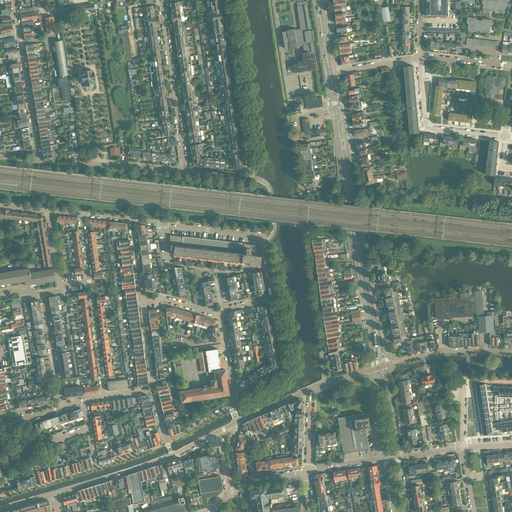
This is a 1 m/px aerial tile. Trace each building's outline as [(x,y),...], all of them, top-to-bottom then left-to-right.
[(52,9),(52,14),(57,13),(55,0),(40,0),(41,4),(43,4),(42,0),(49,0),(50,0),(50,1),(52,1),(52,3),(53,3),(54,9),(52,9)] [(296,0),(297,3),(297,6),(297,7),(301,30),(295,31),(295,29),(287,30),(287,31),(283,32),(285,49),(289,48),(290,49),(298,48),(297,46),(303,45),(304,53),(302,53),(303,61),(301,61),(297,62),(297,64),(293,64),(294,73),(317,69),(315,53),(315,52),(315,50),(314,50),(314,45),(313,42),(313,41),(315,41),(313,30),(311,30),(311,29),(311,27),(310,22),(310,19),(309,14),(309,11),(308,11),(308,6),(307,4),(307,2),(307,1),(308,1),(308,0),(296,0)] [(427,0),(428,0),(427,0),(427,1),(428,2),(428,7),(427,8),(428,9),(428,16),(434,17),(435,17),(440,17),(441,18),(443,18),(443,17),(448,17),(448,16),(448,9),(448,8),(448,7),(448,2),(448,1),(448,0),(427,0)] [(482,3),(482,4),(484,4),(484,5),(484,11),(483,10),(483,11),(483,15),(486,15),(489,16),(490,12),(492,12),(492,10),(494,11),(494,12),(504,13),(503,13),(504,7),(506,7),(506,6),(505,6),(506,0),(507,0),(506,0),(497,0),(497,1),(492,0),(483,0),(483,3),(482,3)] [(80,6),(80,11),(91,9),(92,13),(95,12),(95,9),(94,9),(93,4),(80,6)] [(390,19),(390,16),(388,7),(381,8),(384,22),(391,21),(390,19)] [(38,18),(37,12),(20,15),(21,21),(38,18)] [(45,18),(46,33),(54,32),(53,17),(45,18)] [(467,23),(467,24),(469,24),(469,25),(469,31),(468,31),(477,32),(477,31),(479,31),(479,32),(489,34),(489,33),(488,33),(488,27),(489,27),(491,27),(491,26),(490,26),(491,20),(492,20),(489,20),(485,19),(482,19),(482,21),(477,20),(477,18),(473,18),(468,17),(468,18),(469,18),(468,23),(467,23)] [(12,27),(0,29),(0,35),(1,35),(2,36),(5,35),(5,33),(13,31),(12,27)] [(338,38),(339,43),(350,41),(350,39),(348,39),(348,37),(350,36),(354,34),(353,32),(345,33),(346,37),(338,38)] [(5,47),(6,47),(15,44),(14,38),(3,40),(5,47)] [(54,42),(58,70),(57,70),(56,70),(58,81),(59,87),(61,87),(63,101),(71,100),(67,77),(67,75),(62,40),(61,40),(61,41),(54,42)] [(6,47),(7,55),(16,53),(15,47),(15,44),(6,47)] [(413,66),(404,67),(410,134),(419,133),(413,68),(413,66)] [(85,69),(85,71),(83,71),(83,73),(82,72),(81,72),(81,73),(81,74),(82,75),(81,75),(82,82),(84,81),(85,85),(85,88),(89,87),(90,87),(93,87),(93,84),(92,80),(95,80),(94,73),(91,73),(90,70),(88,70),(88,68),(85,69)] [(345,77),(346,81),(354,80),(354,76),(360,75),(359,72),(353,73),(353,74),(346,75),(346,77),(345,77)] [(487,96),(491,96),(495,94),(495,90),(492,87),(495,84),(498,87),(502,88),(505,85),(506,81),(503,78),(499,77),(499,78),(497,75),(494,77),(494,76),(494,77),(492,75),(489,77),(488,76),(486,78),(487,79),(484,81),(486,83),(484,86),(486,88),(485,89),(485,93),(487,96)] [(438,86),(443,87),(443,89),(447,90),(448,81),(445,81),(445,80),(439,79),(438,86)] [(448,81),(447,90),(452,90),(455,91),(455,88),(456,81),(450,80),(450,81),(448,81)] [(349,97),(350,103),(361,102),(360,94),(354,95),(355,96),(349,97)] [(322,98),(309,99),(310,109),(323,107),(322,98)] [(361,102),(350,103),(350,104),(350,105),(350,106),(351,106),(351,110),(357,109),(357,110),(361,109),(362,108),(361,102)] [(293,105),(294,113),(301,111),(300,104),(293,105)] [(353,120),(353,121),(364,119),(363,112),(357,113),(357,114),(352,115),(352,118),(352,120),(353,120)] [(353,124),(354,127),(359,127),(360,127),(362,127),(364,127),(365,125),(365,124),(364,119),(353,121),(353,122),(353,123),(353,124)] [(27,121),(14,125),(15,130),(19,129),(19,128),(22,127),(22,129),(28,127),(28,126),(27,121)] [(354,131),(355,136),(356,136),(356,137),(359,137),(359,135),(363,135),(363,136),(370,135),(369,129),(354,131)] [(430,134),(429,142),(432,142),(432,145),(438,146),(438,139),(435,139),(436,135),(430,134)] [(445,144),(449,144),(450,136),(444,136),(443,140),(440,140),(439,146),(445,147),(445,144)] [(450,136),(449,144),(452,144),(452,148),(457,148),(458,142),(455,141),(456,137),(450,136)] [(469,146),(469,139),(464,138),(463,142),(460,142),(459,149),(465,149),(465,146),(469,146)] [(489,141),(486,175),(495,176),(498,145),(499,142),(489,141)] [(127,157),(133,158),(134,149),(125,148),(125,154),(128,155),(127,157)] [(134,149),(133,158),(138,158),(139,156),(142,156),(142,150),(134,149)] [(193,162),(195,164),(203,154),(203,153),(192,155),(193,162)] [(56,154),(43,156),(44,160),(52,159),(52,161),(52,162),(56,162),(55,156),(56,156),(56,154)] [(197,165),(204,166),(205,158),(205,155),(203,154),(195,164),(196,166),(197,165)] [(369,160),(360,162),(361,167),(371,165),(374,164),(373,162),(373,161),(377,160),(381,159),(381,158),(375,158),(373,159),(369,160)] [(373,178),(364,179),(365,185),(377,182),(376,179),(378,179),(385,178),(385,175),(373,178)] [(35,222),(36,222),(41,217),(40,215),(39,215),(37,215),(37,214),(33,214),(32,221),(35,222)] [(37,223),(37,226),(44,225),(44,221),(43,221),(43,218),(41,217),(36,222),(37,223)] [(171,246),(171,251),(171,253),(173,253),(172,255),(252,264),(252,268),(260,266),(260,265),(261,256),(258,255),(256,245),(248,244),(248,246),(243,246),(243,244),(169,235),(171,245),(171,246)] [(374,262),(374,266),(378,266),(378,267),(378,272),(376,272),(377,276),(378,276),(378,278),(385,277),(385,275),(387,275),(387,274),(386,271),(384,271),(384,266),(380,267),(380,266),(381,266),(381,262),(374,262)] [(172,273),(174,279),(182,278),(181,268),(173,267),(174,273),(172,273)] [(0,272),(0,284),(24,281),(25,286),(55,281),(53,269),(29,273),(29,268),(0,272)] [(250,279),(253,279),(262,277),(261,271),(252,273),(253,276),(250,277),(250,279)] [(378,280),(377,280),(378,284),(379,284),(379,287),(379,288),(384,287),(384,283),(389,282),(389,277),(388,277),(385,277),(378,278),(378,280)] [(396,286),(383,289),(384,293),(385,293),(386,295),(398,293),(396,286)] [(185,289),(176,290),(177,296),(179,296),(180,298),(188,301),(187,294),(186,294),(185,289)] [(386,298),(385,298),(386,303),(399,300),(398,293),(386,295),(386,298)] [(64,295),(57,296),(58,305),(65,304),(64,295)] [(48,297),(50,306),(58,305),(57,296),(48,297)] [(475,296),(462,297),(463,317),(477,316),(475,296)] [(462,297),(448,298),(450,318),(463,317),(462,297)] [(448,298),(435,299),(436,319),(450,318),(448,298)] [(31,309),(31,310),(40,309),(38,300),(30,301),(30,302),(31,308),(31,309)] [(399,300),(386,303),(387,307),(388,307),(388,309),(400,307),(399,300)] [(389,312),(388,312),(388,316),(402,313),(400,307),(388,309),(389,312)] [(227,318),(227,319),(237,317),(236,314),(243,313),(242,310),(230,312),(230,313),(228,313),(229,314),(227,315),(228,318),(227,318)] [(483,316),(478,317),(479,333),(490,332),(494,332),(494,326),(493,320),(497,320),(498,320),(497,312),(493,312),(493,313),(487,313),(487,316),(483,316)] [(402,313),(388,316),(389,318),(389,320),(391,320),(391,323),(403,320),(408,319),(408,317),(404,316),(403,313),(402,313)] [(209,327),(216,326),(215,320),(209,319),(210,319),(209,319),(207,327),(209,327)] [(392,325),(390,325),(391,330),(405,327),(403,320),(391,323),(392,325)] [(405,327),(391,330),(392,334),(393,334),(394,336),(406,334),(405,327)] [(394,339),(393,339),(394,343),(398,342),(403,345),(408,337),(407,336),(406,336),(406,334),(394,336),(394,339)] [(433,334),(426,335),(428,347),(431,347),(431,348),(435,347),(433,334)] [(7,338),(8,343),(24,340),(23,337),(27,337),(26,335),(7,338)] [(426,335),(419,337),(422,350),(426,349),(426,348),(428,347),(426,335)] [(408,337),(403,345),(407,348),(408,353),(412,352),(412,350),(415,350),(412,338),(410,338),(408,337)] [(419,337),(412,338),(415,350),(417,349),(417,351),(419,350),(422,350),(419,337)] [(200,353),(198,353),(200,363),(201,365),(202,372),(208,371),(208,372),(213,371),(225,369),(222,355),(218,356),(217,349),(200,351),(200,353)] [(339,353),(331,354),(334,371),(342,370),(344,369),(342,361),(340,361),(339,353)] [(269,360),(270,364),(271,364),(278,368),(279,366),(278,365),(278,364),(277,358),(269,360)] [(266,365),(271,373),(276,370),(277,369),(278,368),(271,364),(267,367),(266,365)] [(266,365),(261,367),(266,376),(270,373),(271,373),(266,365)] [(266,376),(261,367),(257,370),(262,378),(266,376)] [(225,369),(213,371),(214,372),(214,371),(215,379),(207,380),(208,387),(179,391),(181,402),(189,401),(197,399),(197,400),(205,398),(213,397),(221,396),(229,395),(227,384),(226,378),(225,370),(225,369)] [(255,374),(252,375),(256,384),(259,382),(259,381),(259,380),(260,379),(256,372),(254,373),(255,374)] [(256,384),(252,375),(251,374),(247,376),(248,377),(249,378),(248,379),(248,380),(248,383),(250,385),(252,384),(253,385),(254,385),(256,384)] [(157,385),(158,389),(168,387),(167,383),(169,383),(169,380),(161,381),(162,384),(157,385)] [(237,381),(238,391),(239,391),(240,392),(241,391),(245,390),(249,390),(247,380),(237,381)] [(404,381),(399,382),(401,393),(409,391),(408,385),(411,384),(410,380),(408,380),(407,381),(407,380),(403,380),(404,381)] [(409,391),(401,393),(402,404),(411,402),(409,391)] [(300,398),(291,402),(292,405),(294,404),(297,406),(302,400),(300,398)] [(435,405),(436,412),(445,411),(444,403),(435,405)] [(286,404),(281,407),(287,421),(292,419),(289,412),(286,404)] [(281,407),(275,409),(280,421),(283,419),(284,422),(287,421),(281,407)] [(403,410),(404,417),(413,416),(412,408),(403,410)] [(75,409),(72,410),(75,419),(83,417),(80,409),(75,410),(75,409)] [(275,409),(268,412),(273,424),(276,423),(276,422),(280,421),(275,409)] [(70,412),(65,414),(67,420),(68,422),(75,419),(72,410),(70,411),(70,412)] [(445,411),(436,412),(438,419),(446,418),(445,411)] [(265,413),(265,414),(270,426),(273,424),(268,412),(265,414),(265,413)] [(59,414),(57,415),(60,423),(67,420),(65,414),(60,415),(59,414)] [(265,414),(261,415),(266,427),(266,428),(270,426),(265,414)] [(363,414),(338,418),(342,442),(343,449),(344,453),(369,449),(366,429),(370,429),(368,417),(364,418),(363,414)] [(55,417),(50,419),(52,425),(56,424),(59,429),(61,428),(60,423),(57,415),(54,416),(55,417)] [(261,415),(257,417),(262,428),(262,429),(266,427),(261,415)] [(413,416),(404,417),(406,424),(414,423),(413,416)] [(257,417),(253,419),(259,431),(260,430),(260,429),(262,428),(257,417)] [(169,418),(165,419),(166,424),(169,436),(171,436),(174,435),(171,425),(169,418)] [(45,419),(42,420),(45,428),(45,430),(53,427),(52,425),(50,419),(45,420),(45,419)] [(249,421),(255,434),(256,433),(256,432),(259,431),(253,419),(249,421)] [(45,428),(42,420),(39,421),(40,422),(35,424),(37,430),(37,432),(45,430),(45,428)] [(121,446),(122,446),(119,437),(120,437),(115,420),(107,422),(108,426),(107,426),(109,436),(115,435),(116,440),(117,439),(117,441),(114,442),(116,448),(117,448),(120,455),(124,454),(121,446)] [(246,422),(250,433),(251,435),(255,434),(249,421),(246,422)] [(250,433),(246,422),(242,424),(246,434),(250,433)] [(438,433),(440,433),(448,431),(447,424),(437,426),(438,433)] [(139,437),(139,438),(144,450),(147,449),(144,438),(143,437),(141,427),(137,428),(139,437)] [(152,430),(153,434),(156,442),(160,441),(156,427),(152,429),(152,430)] [(407,430),(408,438),(416,436),(415,429),(407,430)] [(448,431),(440,433),(440,437),(438,437),(438,441),(449,439),(448,431)] [(237,443),(245,445),(247,440),(249,440),(247,437),(245,436),(245,435),(240,434),(237,443)] [(325,449),(324,434),(318,434),(319,442),(318,442),(318,441),(317,441),(316,442),(316,443),(317,443),(316,443),(316,451),(316,450),(320,450),(324,450),(324,449),(325,449)] [(131,435),(127,437),(128,439),(132,450),(135,449),(136,453),(132,438),(131,435)] [(416,436),(408,438),(409,445),(417,444),(416,436)] [(89,458),(82,460),(85,469),(92,467),(90,458),(90,457),(90,454),(88,454),(89,458)] [(201,456),(196,458),(197,461),(195,462),(196,466),(195,466),(197,466),(198,471),(205,470),(206,472),(216,470),(216,468),(218,468),(217,463),(218,463),(218,462),(217,462),(216,457),(215,458),(214,457),(214,455),(213,455),(211,454),(206,455),(201,456)] [(194,466),(192,459),(182,462),(185,472),(189,471),(195,469),(194,466)] [(158,481),(160,490),(162,496),(164,496),(162,490),(167,488),(164,478),(161,464),(157,465),(160,475),(156,476),(158,481)] [(26,471),(27,470),(31,485),(35,484),(36,483),(32,465),(25,467),(26,471)] [(415,465),(408,466),(410,474),(410,477),(417,476),(416,473),(415,465)] [(150,467),(153,480),(153,481),(156,480),(156,481),(158,481),(156,476),(154,466),(150,467)] [(22,467),(24,473),(27,487),(31,485),(27,470),(26,471),(25,467),(23,467),(22,467)] [(50,467),(45,468),(47,481),(53,480),(50,467)] [(131,497),(132,504),(150,500),(147,489),(142,490),(140,481),(138,471),(128,475),(131,497)] [(128,475),(123,476),(126,490),(128,489),(128,490),(127,491),(127,492),(128,492),(129,498),(126,498),(126,499),(127,505),(132,504),(131,497),(128,475)] [(111,480),(107,481),(111,494),(111,497),(112,508),(117,508),(127,506),(127,505),(126,499),(126,498),(124,487),(122,476),(115,479),(117,487),(113,487),(111,480)] [(199,480),(203,505),(203,506),(204,506),(205,506),(206,506),(206,505),(207,505),(207,504),(206,501),(209,501),(209,502),(223,490),(222,490),(222,489),(220,477),(199,480)] [(412,486),(413,493),(424,491),(423,484),(429,483),(429,480),(422,482),(419,482),(416,483),(416,486),(412,486)] [(109,497),(111,497),(111,494),(107,481),(103,483),(106,492),(108,492),(109,495),(109,497)] [(177,493),(175,487),(174,481),(171,482),(173,489),(168,490),(169,495),(177,493)] [(301,511),(301,507),(272,511),(269,511),(269,508),(271,508),(271,506),(268,506),(267,500),(271,499),(279,498),(283,497),(287,496),(287,495),(300,493),(298,487),(294,488),(294,486),(292,486),(291,484),(285,485),(278,487),(278,488),(269,489),(266,490),(266,489),(250,491),(251,500),(256,499),(258,511),(301,511)] [(100,498),(100,497),(96,485),(92,486),(96,498),(96,500),(100,498)] [(97,501),(96,500),(96,498),(92,486),(88,487),(92,500),(93,502),(97,501)] [(89,503),(93,502),(92,500),(88,487),(84,488),(88,501),(89,503)] [(88,503),(89,503),(88,501),(84,488),(81,490),(84,500),(84,502),(86,501),(87,503),(88,502),(88,503)] [(196,497),(199,497),(197,489),(188,491),(189,493),(192,503),(198,502),(196,497)] [(413,497),(414,500),(429,497),(434,496),(433,494),(432,494),(425,495),(424,491),(413,493),(412,493),(412,494),(412,496),(413,497)] [(181,497),(180,494),(177,495),(177,496),(178,501),(181,500),(182,501),(146,511),(185,511),(182,503),(184,502),(182,497),(181,497)] [(68,503),(66,496),(62,498),(64,505),(66,504),(68,510),(70,509),(68,503)] [(414,500),(415,506),(425,505),(424,501),(429,500),(429,497),(414,500)] [(48,500),(40,502),(33,504),(18,508),(18,511),(50,511),(49,508),(50,508),(48,500)]
